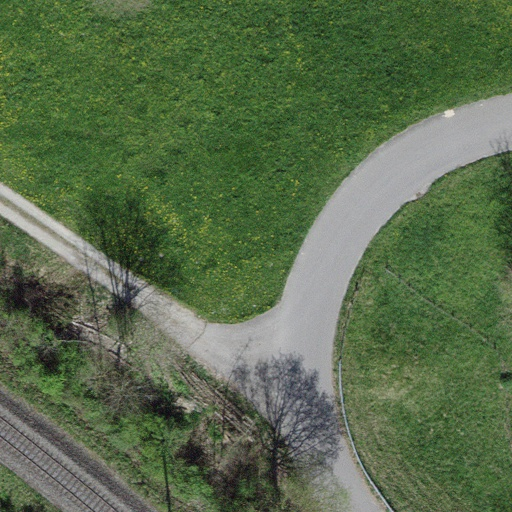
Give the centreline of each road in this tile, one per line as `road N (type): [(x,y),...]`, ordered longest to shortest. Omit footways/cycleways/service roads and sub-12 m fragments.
road 1 (unclassified): [(511,122),(423,151),(373,191),(339,237),(312,301),(304,362),(311,426),(357,511)]
road 2 (track): [(304,362),(241,356),(193,333),(0,198)]
